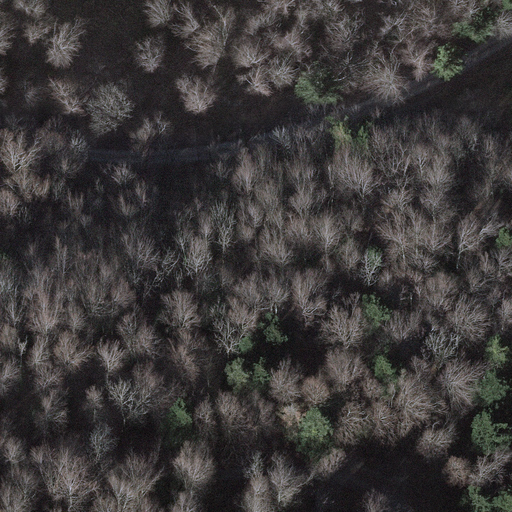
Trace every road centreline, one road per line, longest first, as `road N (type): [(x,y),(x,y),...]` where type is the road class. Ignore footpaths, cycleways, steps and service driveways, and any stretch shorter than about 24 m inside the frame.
road 1 (track): [(511,31),(368,105),(201,151),(112,157),(0,134)]
road 2 (track): [(0,440),(72,452),(326,464),(398,486),(423,511)]
